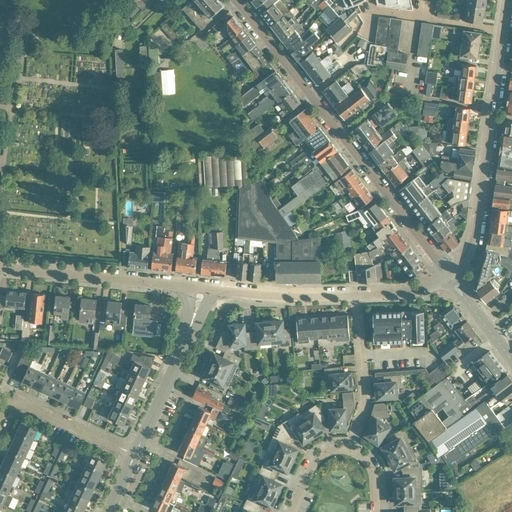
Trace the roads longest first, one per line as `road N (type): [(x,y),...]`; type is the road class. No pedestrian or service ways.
road 1 (residential): [(233,0),(447,277)]
road 2 (tertiary): [(447,277),(466,255),(479,214),(504,29)]
road 3 (tertiary): [(0,265),(203,288)]
road 4 (residential): [(134,454),(203,288)]
road 5 (residential): [(291,511),(314,461),(339,449),(368,463),(376,511)]
road 6 (residential): [(0,431),(20,404),(134,454)]
road 7 (tertiary): [(203,288),(355,296)]
road 8 (residential): [(372,0),(373,9),(504,29)]
